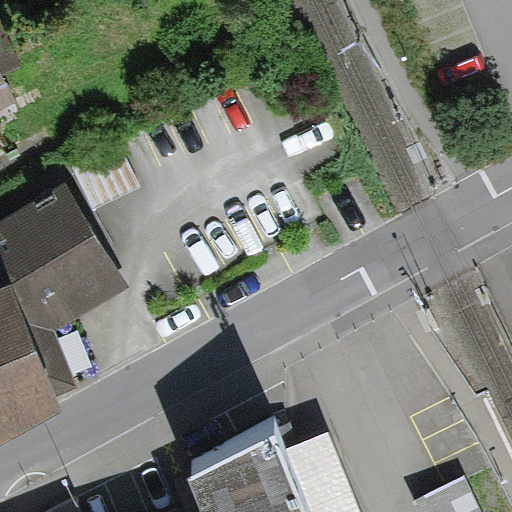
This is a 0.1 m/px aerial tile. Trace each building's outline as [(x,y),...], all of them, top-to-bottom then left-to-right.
[(2,16),(0,16),(0,60),(3,68),(22,60),(2,16)] [(0,101),(15,95),(3,68),(0,60),(0,101)] [(119,133),(70,157),(94,202),(142,180),(119,133)] [(0,211),(0,261),(11,258),(38,316),(123,264),(66,172),(0,211)] [(0,419),(65,383),(38,316),(11,258),(0,261),(0,419)] [(131,280),(123,264),(38,316),(65,383),(76,379),(57,325),(131,280)] [(88,511),(88,510),(83,511),(365,511),(340,447),(300,463),(290,434),(277,396),(188,444),(209,496),(166,511),(88,511)] [(300,463),(340,447),(330,420),(290,434),(300,463)] [(486,511),(466,470),(415,494),(423,511),(486,511)]
